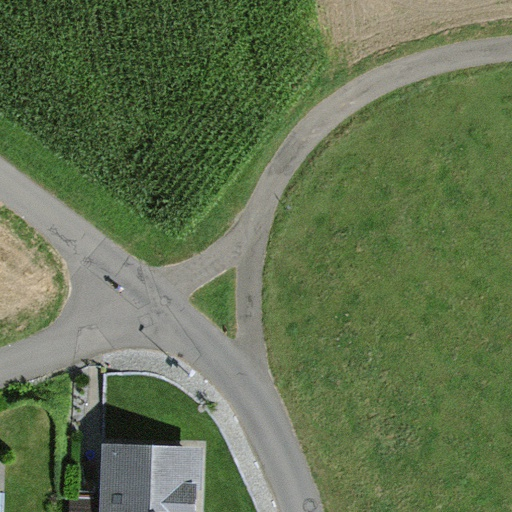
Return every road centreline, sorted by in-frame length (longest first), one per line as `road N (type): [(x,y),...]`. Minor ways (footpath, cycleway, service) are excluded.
road 1 (track): [(262,404),(245,250),(304,137),(381,84),(511,50)]
road 2 (residential): [(141,286),(262,404),(298,511)]
road 3 (residential): [(0,178),(141,286)]
road 4 (residential): [(141,286),(0,341)]
